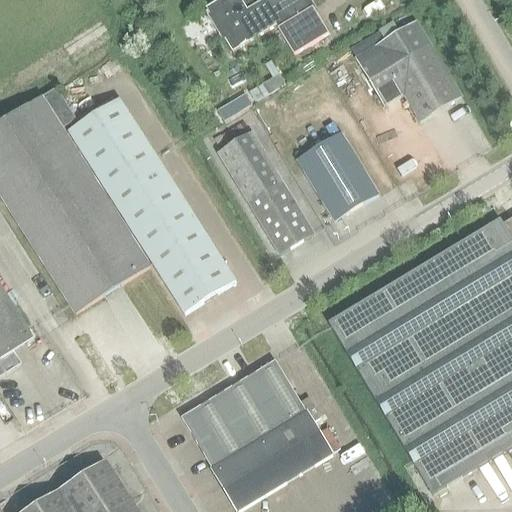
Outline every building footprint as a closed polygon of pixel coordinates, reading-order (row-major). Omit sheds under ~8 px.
[(293,57),(328,36),(312,9),(311,9),(305,0),(270,0),(248,13),(239,0),(221,0),(205,10),(207,13),(205,14),(206,17),(208,15),(232,54),(275,28),(293,57)] [(403,99),(419,125),(461,100),(415,25),(354,62),(384,111),(403,99)] [(285,87),(279,76),(262,86),(268,97),(285,87)] [(56,91),(0,126),(0,199),(68,307),(75,316),(149,269),(61,131),(76,122),(56,91)] [(153,162),(116,104),(68,134),(184,317),(232,286),(153,162)] [(237,116),(231,105),(217,113),(223,124),(237,116)] [(314,237),(251,135),(217,156),(278,257),(279,259),(314,237)] [(341,136),(296,163),(333,225),(378,198),(341,136)] [(502,227),(500,223),(328,327),(330,330),(413,465),(433,498),(511,449),(511,221),(511,222),(502,227)] [(0,380),(20,367),(12,355),(32,342),(0,292),(0,380)] [(242,511),(332,458),(275,363),(180,421),(235,511),(242,511)] [(26,511),(133,511),(102,463),(26,511)]
